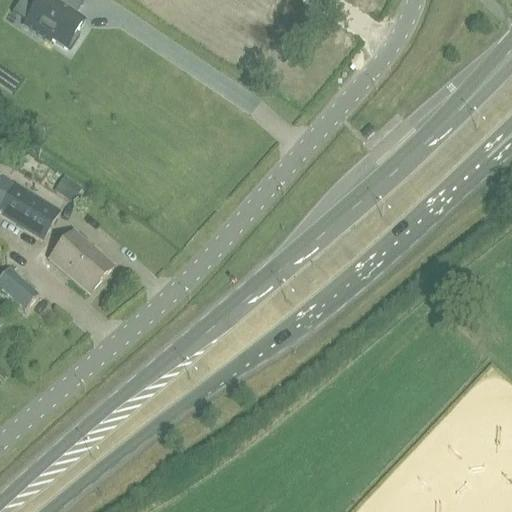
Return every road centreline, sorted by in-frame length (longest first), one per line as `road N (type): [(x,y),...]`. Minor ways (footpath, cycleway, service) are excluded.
road 1 (unclassified): [(0,442),(197,269),(384,59),(416,0)]
road 2 (primary): [(458,110),(0,502)]
road 3 (primary): [(47,511),(372,256),(483,151)]
